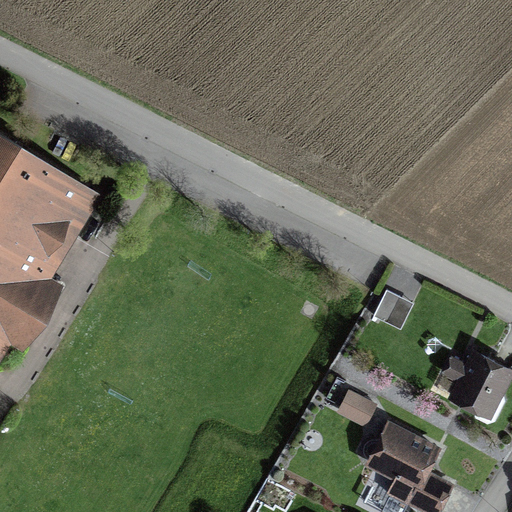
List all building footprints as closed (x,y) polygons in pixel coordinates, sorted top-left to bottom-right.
[(42,316),(59,288),(44,279),(96,195),(0,136),(0,350),(8,338),(22,347),(42,316)] [(386,291),(375,317),(403,329),(414,303),(386,291)] [(442,373),(459,381),(451,397),(473,408),(472,411),(474,417),(486,423),(492,421),(502,401),(500,394),(498,393),(509,370),(473,352),(466,367),(449,359),(442,373)] [(379,408),(355,395),(346,412),(370,424),(379,408)] [(434,449),(387,425),(368,463),(397,478),(390,492),(429,511),(435,511),(448,487),(422,473),(434,449)]
